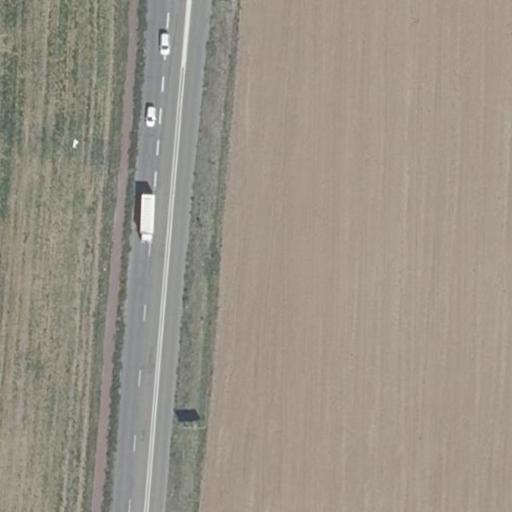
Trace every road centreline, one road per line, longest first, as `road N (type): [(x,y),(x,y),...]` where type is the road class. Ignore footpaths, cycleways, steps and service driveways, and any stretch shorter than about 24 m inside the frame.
road 1 (secondary): [(147,511),(190,0)]
road 2 (track): [(0,166),(124,176)]
